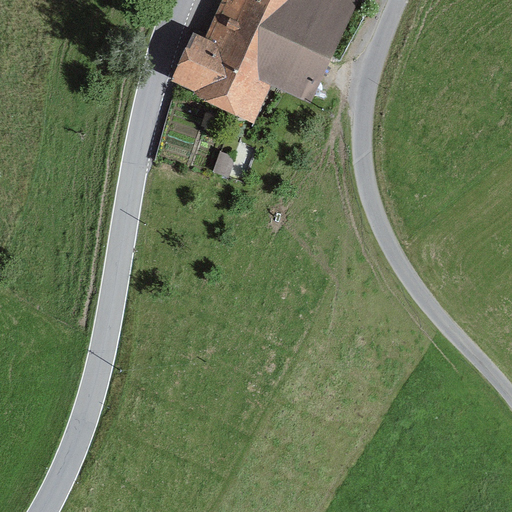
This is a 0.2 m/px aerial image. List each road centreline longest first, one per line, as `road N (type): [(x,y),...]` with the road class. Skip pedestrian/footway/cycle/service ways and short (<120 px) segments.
road 1 (tertiary): [(44,511),(88,407),(144,113),(179,0)]
road 2 (unclassified): [(511,397),(398,263),(364,179),(366,88),(398,0)]
